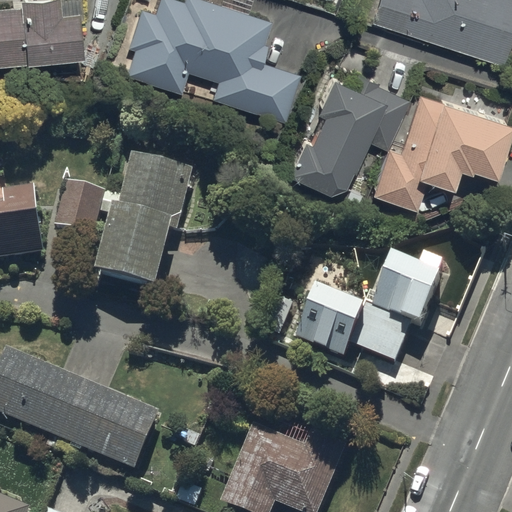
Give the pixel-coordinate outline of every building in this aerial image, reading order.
[(21,10),(0,11),(0,68),(85,62),(80,0),(60,0),(59,0),(38,0),(20,1),(21,10)] [(271,23),(199,0),(184,0),(183,4),(170,0),(160,0),(156,14),(142,10),(129,50),(135,52),(127,77),(181,95),(188,74),(218,84),(213,101),(284,124),(300,75),(264,64),(269,48),(264,46),(271,23)] [(511,0),(382,0),(375,22),(506,69),(511,53),(511,0)] [(357,176),(372,144),(388,151),(411,102),(378,87),(379,85),(360,75),(354,90),(335,81),(319,117),(326,120),(313,147),(306,144),(290,179),(332,198),(347,191),(354,175),(357,176)] [(402,155),(389,151),(374,198),(418,212),(428,184),(457,193),(463,174),(473,178),(475,174),(500,182),(511,146),(511,127),(421,98),(402,155)] [(121,192),(106,188),(100,209),(111,212),(95,268),(153,284),(169,225),(175,227),(192,166),(133,150),(121,192)] [(100,209),(106,188),(66,177),(54,219),(93,230),(100,209)] [(4,197),(0,197),(0,255),(44,250),(35,183),(3,188),(4,197)] [(388,246),(349,340),(395,360),(413,317),(418,319),(440,268),(444,257),(424,249),(419,260),(388,246)] [(296,334),(343,353),(364,300),(318,282),(296,334)] [(5,345),(0,357),(0,412),(133,469),(158,410),(5,345)] [(305,443),(253,421),(221,499),(252,511),(271,511),(277,500),(304,511),(317,511),(348,437),(314,422),(305,443)] [(28,511),(31,505),(0,492),(0,511),(28,511)]
